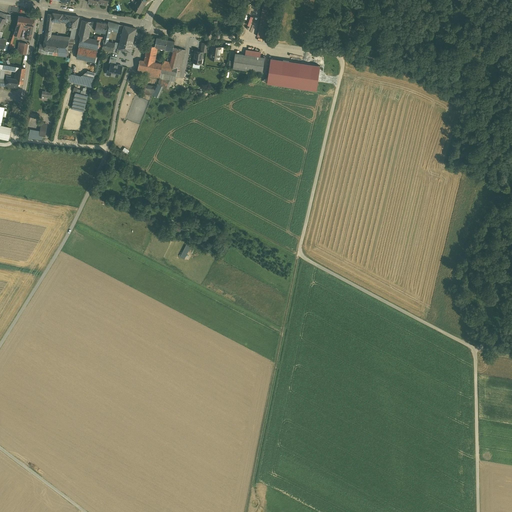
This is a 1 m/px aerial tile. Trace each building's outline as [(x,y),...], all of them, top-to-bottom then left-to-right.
[(136,0),(132,8),(139,12),(145,0),(136,0)] [(263,0),(258,35),(271,37),(276,0),(263,0)] [(62,14),(53,12),(53,14),(49,13),(48,18),(52,19),(61,20),(62,14)] [(79,16),(69,15),(68,22),(67,25),(72,26),(77,27),(79,16)] [(34,18),(18,16),(16,24),(22,24),(28,25),(32,26),(34,18)] [(91,21),(82,19),(79,34),(81,37),(87,38),(90,25),(91,21)] [(108,23),(97,21),(96,26),(95,30),(105,32),(108,23)] [(119,24),(108,21),(107,28),(110,29),(118,31),(119,24)] [(22,24),(16,24),(13,33),(19,35),(22,24)] [(136,28),(124,25),(121,37),(133,40),(136,28)] [(50,37),(46,37),(44,49),(56,50),(62,51),(67,52),(69,40),(50,37)] [(87,38),(81,37),(79,46),(97,50),(100,41),(87,38)] [(133,40),(121,37),(118,48),(130,51),(133,40)] [(167,40),(157,37),(155,46),(156,46),(165,48),(167,40)] [(175,41),(167,40),(165,48),(173,50),(175,41)] [(107,42),(104,41),(102,49),(113,52),(115,44),(107,42)] [(27,44),(19,42),(17,52),(25,53),(27,44)] [(155,46),(147,44),(144,61),(153,62),(156,46),(155,46)] [(221,46),(212,45),(210,58),(219,59),(221,46)] [(97,50),(79,46),(76,58),(95,62),(97,50)] [(176,50),(174,54),(171,65),(178,66),(177,71),(179,71),(183,54),(179,53),(179,51),(176,50)] [(201,51),(195,50),(193,62),(198,63),(198,62),(201,63),(203,51),(201,51)] [(265,57),(235,53),(234,61),(233,68),(262,72),(265,57)] [(271,58),(267,81),(316,88),(319,66),(271,58)] [(144,61),(140,60),(137,73),(160,77),(161,72),(162,64),(153,62),(144,61)] [(115,64),(111,63),(109,69),(108,74),(111,75),(118,77),(119,72),(121,72),(123,66),(115,64)] [(166,65),(162,64),(161,72),(169,74),(176,76),(177,71),(178,66),(171,65),(170,66),(166,65)] [(24,72),(16,70),(15,79),(18,79),(18,83),(22,83),(24,72)] [(93,85),(95,72),(86,70),(81,75),(72,73),(70,81),(93,85)] [(15,79),(6,78),(5,86),(17,88),(18,83),(18,79),(15,79)] [(71,107),(84,110),(89,92),(81,90),(80,92),(75,91),(71,107)] [(41,100),(47,100),(47,97),(52,98),(52,91),(41,91),(41,100)] [(37,113),(31,113),(31,110),(28,110),(26,123),(29,123),(29,117),(37,118),(37,113)] [(39,131),(30,129),(28,137),(40,139),(41,135),(45,136),(47,124),(41,122),(39,131)] [(0,137),(8,140),(11,127),(0,124),(0,137)] [(180,256),(184,259),(191,246),(186,244),(180,256)]
